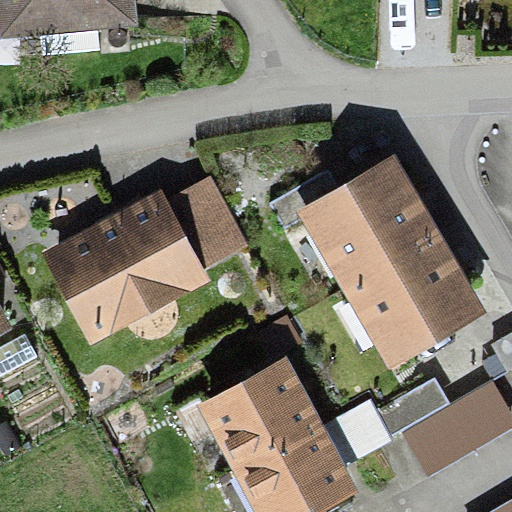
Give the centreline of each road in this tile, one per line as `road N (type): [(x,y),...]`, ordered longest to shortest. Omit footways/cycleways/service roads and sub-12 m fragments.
road 1 (residential): [(301,96),(0,158)]
road 2 (residential): [(511,272),(399,88)]
